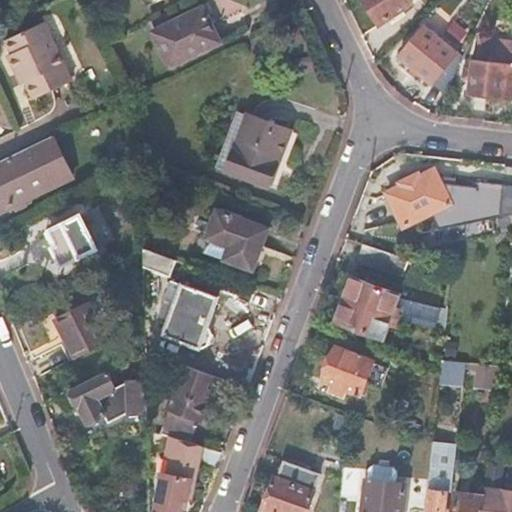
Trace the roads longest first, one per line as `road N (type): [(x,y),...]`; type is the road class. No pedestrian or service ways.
road 1 (residential): [(227,511),(371,127)]
road 2 (residential): [(0,347),(63,498)]
road 3 (residential): [(371,127),(511,145)]
road 4 (residential): [(325,0),(359,72),(371,127)]
